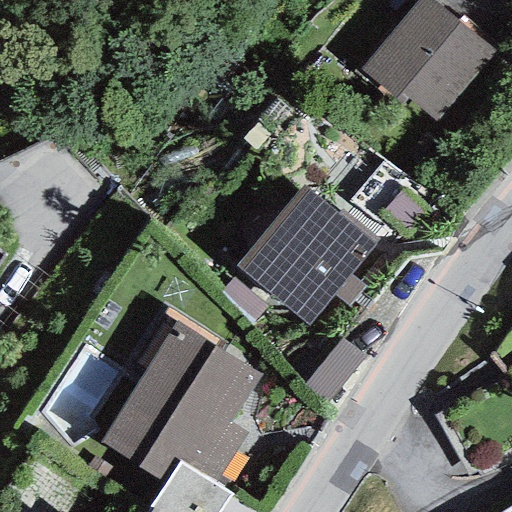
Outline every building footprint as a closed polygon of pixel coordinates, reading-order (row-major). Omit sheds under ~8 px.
[(493,53),(429,0),(418,0),(359,70),(399,105),(405,98),(434,123),(493,53)] [(336,213),(303,186),(234,266),(306,327),(379,241),(340,208),(336,213)] [(260,375),(174,322),(98,443),(163,484),(178,460),(214,484),(246,434),(229,424),(260,375)] [(342,339),(302,386),(324,404),(363,357),(342,339)] [(437,400),(451,436),(511,413),(511,392),(505,375),(437,400)] [(214,484),(178,460),(163,484),(144,511),(217,511),(230,494),(214,484)]
